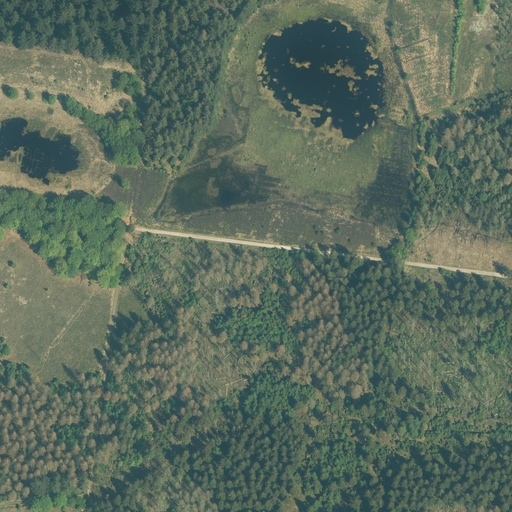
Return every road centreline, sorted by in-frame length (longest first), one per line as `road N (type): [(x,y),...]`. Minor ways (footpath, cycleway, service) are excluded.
road 1 (track): [(511,276),(199,236)]
road 2 (track): [(87,511),(130,228)]
